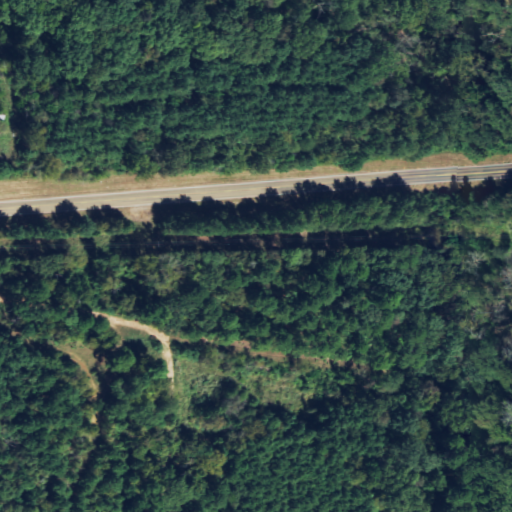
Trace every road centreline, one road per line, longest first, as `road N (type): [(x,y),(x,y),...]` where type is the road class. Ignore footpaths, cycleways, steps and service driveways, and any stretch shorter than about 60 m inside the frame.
road 1 (residential): [(511,401),(0,301)]
road 2 (tertiary): [(0,208),(511,168)]
